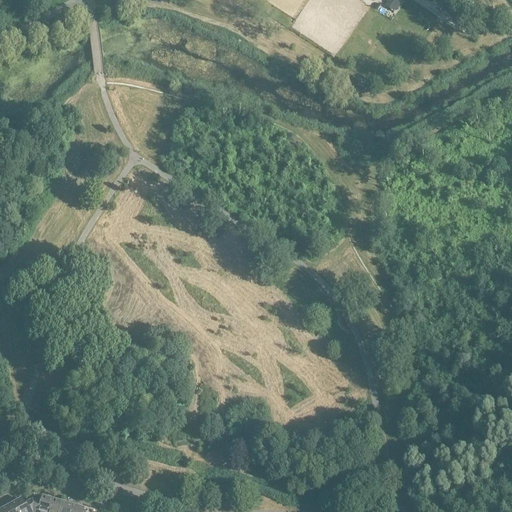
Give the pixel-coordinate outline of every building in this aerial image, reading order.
[(397,0),(386,0),(386,1),(398,9),(402,3),(397,0)] [(39,504),(31,502),(32,511),(48,511),(52,501),(45,499),(46,497),(42,496),(39,504)] [(52,499),(52,501),(48,511),(59,511),(62,504),(56,502),(56,500),(52,499)] [(10,504),(11,505),(14,511),(32,511),(31,502),(24,506),(20,500),(14,503),(13,502),(10,504)] [(63,502),(62,504),(59,511),(70,511),(72,507),(66,505),(67,503),(63,502)]
